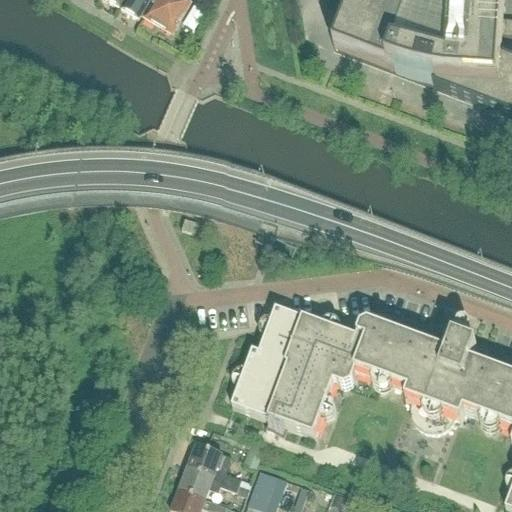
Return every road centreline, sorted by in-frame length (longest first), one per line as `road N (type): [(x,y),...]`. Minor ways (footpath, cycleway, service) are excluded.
road 1 (residential): [(93,511),(165,315),(179,308),(379,278),(511,322)]
road 2 (secondary): [(0,191),(94,178),(207,189),(365,236),(511,292)]
